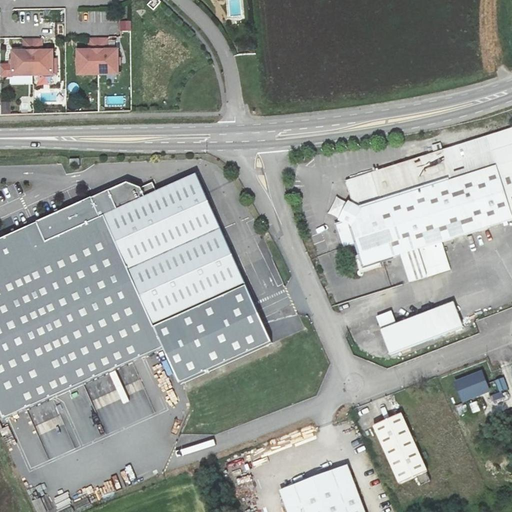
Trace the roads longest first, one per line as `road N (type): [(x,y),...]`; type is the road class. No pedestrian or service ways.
road 1 (residential): [(240,137),(354,384),(390,379),(511,328)]
road 2 (secondary): [(240,137),(375,124),(511,91)]
road 3 (unknown): [(253,153),(303,178),(339,284),(347,289),(413,269)]
road 4 (secondary): [(0,139),(240,137)]
road 5 (residential): [(240,137),(226,54),(180,0)]
